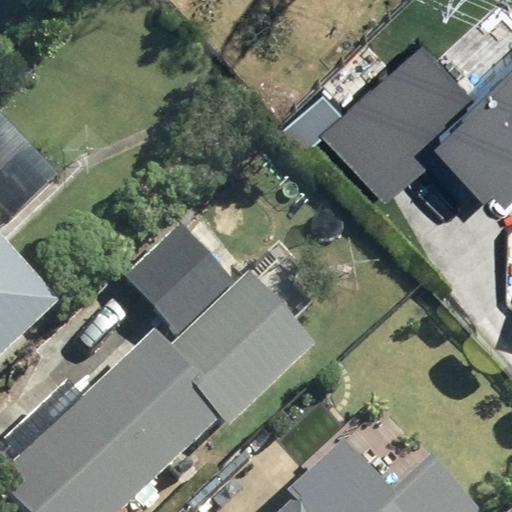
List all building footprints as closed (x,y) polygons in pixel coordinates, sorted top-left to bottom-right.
[(408,35),(307,132),(374,202),(426,153),(475,203),(511,168),(511,37),(459,88),(408,35)] [(0,98),(0,207),(54,158),(0,98)] [(0,361),(65,302),(0,231),(0,361)] [(0,493),(17,511),(144,511),(301,367),(179,235),(114,294),(155,339),(0,481),(0,493)] [(511,304),(501,336),(511,339),(511,304)] [(483,511),(484,511),(381,403),(265,511),(194,511),(187,504),(178,511),(483,511)]
